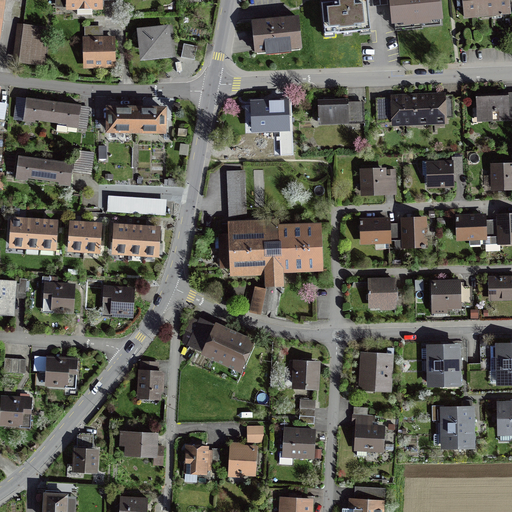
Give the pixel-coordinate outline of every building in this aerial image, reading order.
[(93,6),(102,6),(101,0),(66,0),(67,6),(76,6),(76,14),(93,14),(93,6)] [(320,5),(324,41),(335,40),(334,36),(359,33),(359,37),(371,35),(367,0),(349,2),(349,0),(337,0),(337,3),(320,5)] [(438,0),(391,0),(394,25),(440,21),(438,0)] [(508,0),(462,0),(465,21),(510,17),(508,0)] [(297,18),(251,23),(255,56),(300,52),(297,18)] [(18,64),(44,68),(49,29),(23,26),(18,64)] [(169,27),(136,31),(139,62),(172,59),(169,27)] [(114,39),(103,39),(103,28),(85,28),(85,40),(82,40),(82,54),(93,54),(93,66),(114,66),(114,39)] [(503,32),(468,33),(468,48),(504,47),(503,32)] [(197,49),(183,46),(181,59),(194,62),(197,49)] [(378,118),(391,117),(390,95),(378,95),(378,118)] [(511,95),(476,97),(477,124),(511,122),(511,95)] [(438,122),(438,118),(446,118),(445,96),(435,96),(418,97),(401,97),(393,97),(394,120),(402,119),(402,123),(419,122),(419,119),(427,119),(428,122),(438,122)] [(348,100),(318,101),(318,122),(366,120),(365,103),(348,104),(348,100)] [(24,118),(51,121),(53,104),(26,101),(24,118)] [(287,101),(244,103),(245,122),(253,122),(253,136),(289,134),(287,101)] [(80,107),(53,104),(51,121),(57,122),(56,131),(66,132),(67,123),(78,124),(80,107)] [(105,133),(136,134),(136,109),(105,108),(105,133)] [(166,109),(136,109),(136,134),(166,134),(166,109)] [(15,181),(43,184),(45,162),(18,159),(15,181)] [(73,166),(45,162),(43,184),(70,187),(73,166)] [(427,191),(453,190),(452,163),(426,164),(427,191)] [(511,166),(491,168),(492,194),(511,193),(511,166)] [(386,171),(359,172),(360,198),(397,197),(396,172),(386,172),(386,171)] [(227,174),(229,220),(247,219),(245,173),(227,174)] [(165,203),(107,200),(107,210),(164,213),(165,203)] [(511,216),(497,217),(498,245),(511,244),(511,216)] [(485,217),(456,219),(457,242),(486,241),(485,217)] [(426,219),(401,220),(402,251),(428,250),(426,219)] [(11,245),(55,248),(57,222),(49,222),(35,221),(20,220),(12,220),(11,245)] [(390,220),(360,221),(361,248),(391,247),(390,220)] [(282,268),(320,266),(320,226),(278,228),(278,222),(227,224),(227,234),(212,234),(213,250),(220,249),(220,271),(267,269),(267,285),(266,289),(261,313),(277,316),(282,284),(282,268)] [(71,223),(70,249),(99,251),(100,225),(94,225),(79,224),(71,223)] [(159,229),(152,229),(138,228),(123,227),(115,226),(113,251),(157,254),(159,229)] [(511,277),(488,277),(488,302),(511,302),(511,277)] [(13,282),(0,281),(0,310),(11,311),(13,282)] [(396,281),(368,282),(369,314),(396,313),(396,281)] [(460,282),(431,283),(432,317),(447,316),(447,312),(461,311),(460,282)] [(75,286),(44,284),(42,306),(51,307),(50,315),(73,317),(75,286)] [(266,289),(256,287),(251,311),(261,313),(266,289)] [(134,290),(103,288),(102,309),(110,310),(110,319),(132,320),(134,290)] [(187,343),(239,369),(251,343),(199,317),(187,343)] [(511,383),(511,345),(498,346),(499,383),(511,383)] [(458,346),(429,347),(430,384),(459,383),(459,378),(458,364),(458,352),(458,346)] [(358,392),(391,394),(393,357),(360,355),(358,392)] [(22,359),(15,358),(8,358),(4,358),(4,372),(25,373),(26,359),(22,359)] [(47,359),(45,387),(74,389),(76,361),(47,359)] [(141,360),(141,369),(139,369),(137,397),(162,398),(164,370),(158,370),(159,361),(141,360)] [(319,364),(293,362),(292,391),(318,393),(319,364)] [(31,400),(1,398),(0,416),(0,427),(29,429),(31,400)] [(316,402),(301,401),(300,415),(315,416),(316,402)] [(511,404),(507,405),(499,405),(500,440),(511,439),(511,404)] [(471,408),(442,409),(443,446),(472,445),(472,437),(472,426),(471,414),(471,408)] [(367,422),(367,414),(354,413),(353,421),(367,422)] [(315,416),(300,415),(299,423),(315,424),(315,416)] [(247,427),(248,434),(264,433),(263,426),(247,427)] [(357,427),(356,455),(366,455),(366,447),(382,448),(383,429),(357,427)] [(315,432),(284,430),(282,459),(313,461),(315,432)] [(157,435),(120,434),(119,449),(124,449),(124,459),(156,460),(157,435)] [(73,471),(97,472),(98,448),(74,447),(73,471)] [(256,448),(230,447),(228,479),(255,481),(256,448)] [(183,476),(206,477),(208,449),(185,448),(183,476)] [(46,489),(59,490),(76,492),(77,483),(47,481),(46,489)] [(382,511),(383,500),(384,489),(354,487),(354,499),(348,498),(347,508),(341,508),(340,511),(382,511)] [(46,489),(44,511),(66,511),(67,495),(59,495),(59,490),(46,489)] [(147,511),(147,501),(119,500),(118,511),(147,511)] [(312,511),(313,502),(279,500),(278,511),(312,511)]
